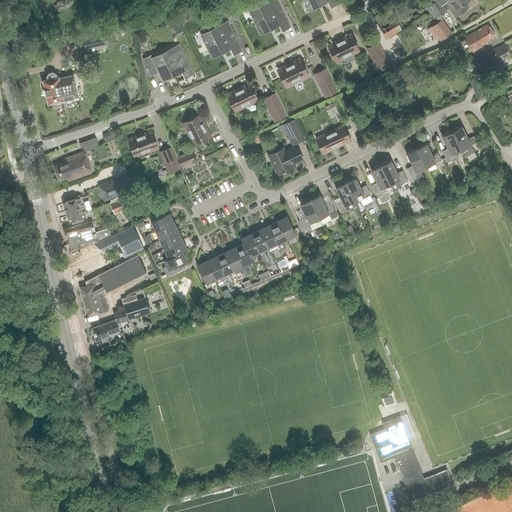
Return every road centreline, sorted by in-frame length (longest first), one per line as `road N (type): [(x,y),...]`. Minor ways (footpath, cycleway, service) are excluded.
road 1 (secondary): [(111,511),(24,150)]
road 2 (residential): [(474,106),(264,200)]
road 3 (residential): [(24,150),(203,88)]
road 4 (residential): [(203,88),(363,9)]
road 5 (track): [(430,46),(393,65),(363,9),(377,0)]
